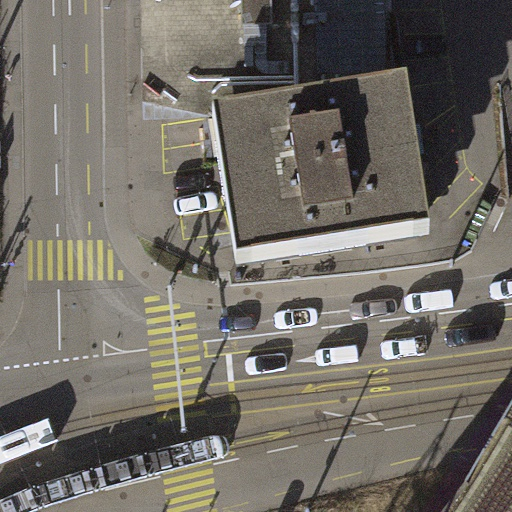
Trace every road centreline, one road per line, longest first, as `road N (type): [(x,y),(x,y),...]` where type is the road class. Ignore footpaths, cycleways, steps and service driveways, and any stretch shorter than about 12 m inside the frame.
road 1 (tertiary): [(511,376),(46,440)]
road 2 (primary): [(46,440),(68,263),(71,0)]
